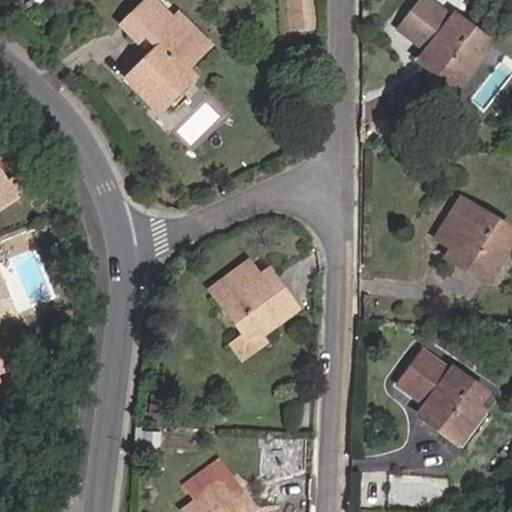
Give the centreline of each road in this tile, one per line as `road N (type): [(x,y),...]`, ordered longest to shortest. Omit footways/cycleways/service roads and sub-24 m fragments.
road 1 (residential): [(326,511),(337,165)]
road 2 (residential): [(99,511),(124,266)]
road 3 (residential): [(337,165),(124,266)]
road 4 (residential): [(124,266),(86,167),(0,70)]
road 5 (residential): [(337,165),(342,0)]
